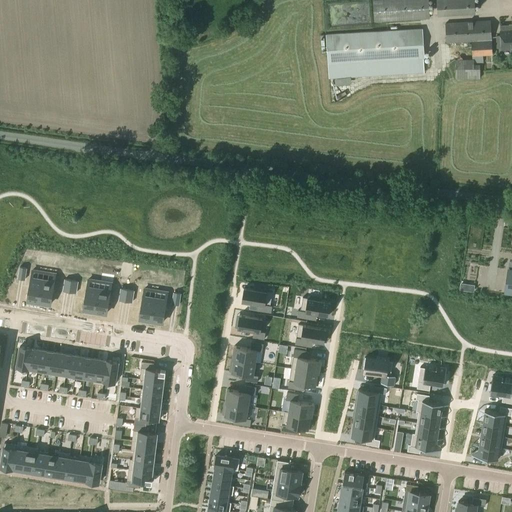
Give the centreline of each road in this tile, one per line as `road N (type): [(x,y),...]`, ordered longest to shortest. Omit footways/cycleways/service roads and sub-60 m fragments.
road 1 (unclassified): [(511,200),(0,135)]
road 2 (residential): [(0,314),(191,347),(177,425)]
road 3 (residential): [(210,430),(233,285)]
road 4 (residential): [(340,304),(314,446)]
road 5 (unknown): [(511,10),(441,18),(434,24),(434,74)]
road 6 (residential): [(441,467),(319,447)]
